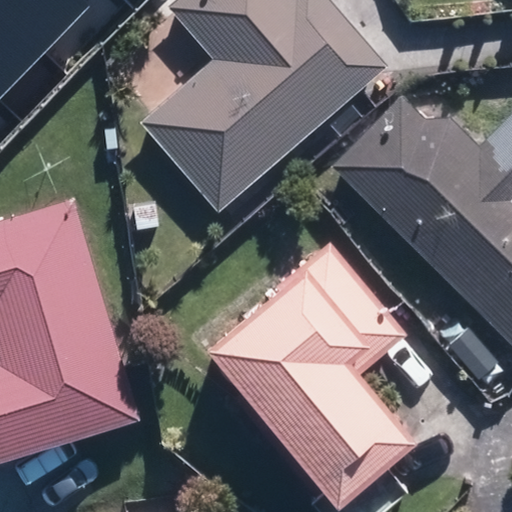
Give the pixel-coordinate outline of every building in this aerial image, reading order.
[(85,0),(0,0),(0,10),(45,53),(91,5),(85,0)] [(173,0),(168,5),(214,57),(139,122),(216,210),(386,62),(331,0),(173,0)] [(0,100),(45,53),(0,10),(0,100)] [(402,91),(330,163),(511,344),(511,162),(485,135),(478,143),(447,112),(420,116),(402,91)] [(0,454),(138,415),(75,199),(0,220),(0,454)] [(407,329),(329,237),(204,342),(336,500),(414,435),(350,359),(362,349),(371,359),(407,329)]
